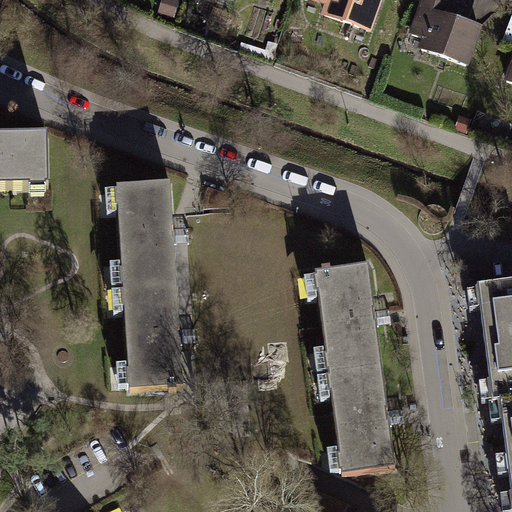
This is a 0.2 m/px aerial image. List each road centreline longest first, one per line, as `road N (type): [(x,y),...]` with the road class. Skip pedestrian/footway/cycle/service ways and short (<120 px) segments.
road 1 (residential): [(0,75),(53,103),(362,215),(398,239),(427,298),(454,511)]
road 2 (track): [(97,0),(174,40),(511,163)]
